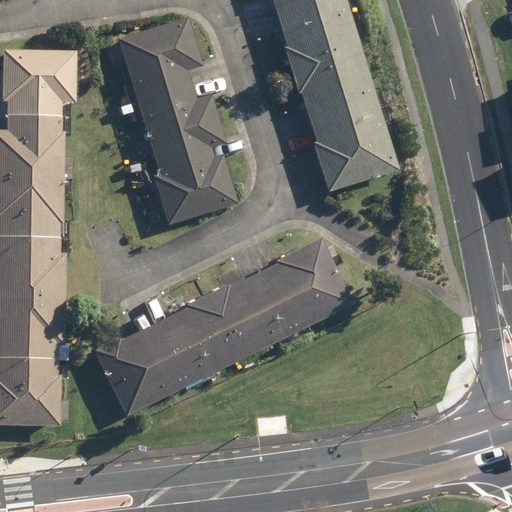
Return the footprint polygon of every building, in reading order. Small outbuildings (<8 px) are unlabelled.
[(287,51),(293,71),(364,49),(348,0),(274,0),(290,49),(287,51)] [(119,41),(150,140),(220,119),(213,97),(198,101),(189,71),(204,67),(189,19),(119,41)] [(364,49),(293,71),(301,93),(303,93),(319,144),(316,145),(331,192),(402,170),(364,49)] [(0,132),(0,176),(66,177),(66,133),(63,133),(63,103),(77,103),(77,52),(5,51),(4,101),(8,101),(8,133),(0,132)] [(220,119),(150,140),(162,177),(154,179),(169,226),(239,204),(224,156),(216,159),(213,149),(227,144),(220,119)] [(66,177),(0,176),(0,296),(67,298),(67,255),(61,255),(61,225),(65,225),(66,177)] [(230,286),(212,294),(243,360),(356,305),(324,240),(278,262),(280,264),(231,289),(230,286)] [(243,360),(212,294),(188,306),(190,310),(122,343),(120,340),(96,352),(127,417),(243,360)] [(67,346),(67,298),(0,296),(0,426),(62,427),(62,376),(59,375),(60,346),(67,346)]
